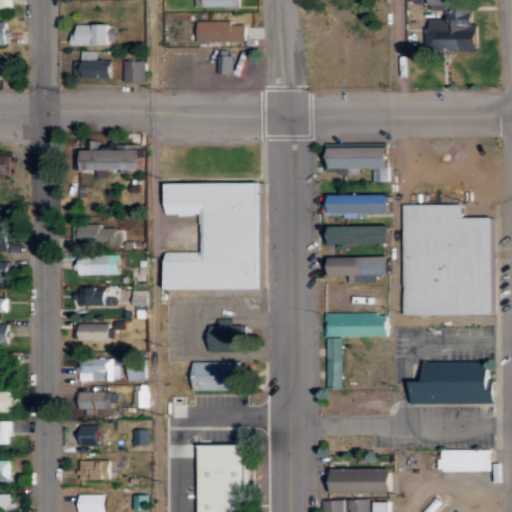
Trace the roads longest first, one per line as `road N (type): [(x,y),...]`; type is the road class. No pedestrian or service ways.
road 1 (residential): [(287,511),(290,167),(279,0)]
road 2 (residential): [(0,107),(511,113)]
road 3 (residential): [(42,511),(44,0)]
